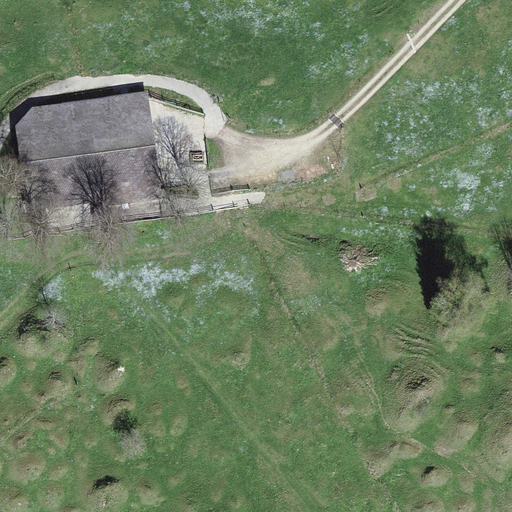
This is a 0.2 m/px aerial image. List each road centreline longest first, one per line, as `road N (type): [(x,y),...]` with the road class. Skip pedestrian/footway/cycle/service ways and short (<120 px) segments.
road 1 (track): [(0,317),(61,263),(210,232),(229,204),(236,157)]
road 2 (track): [(0,148),(20,111),(40,96),(99,80),(134,81),(194,101),(236,157)]
road 3 (track): [(454,0),(309,141),(236,157)]
